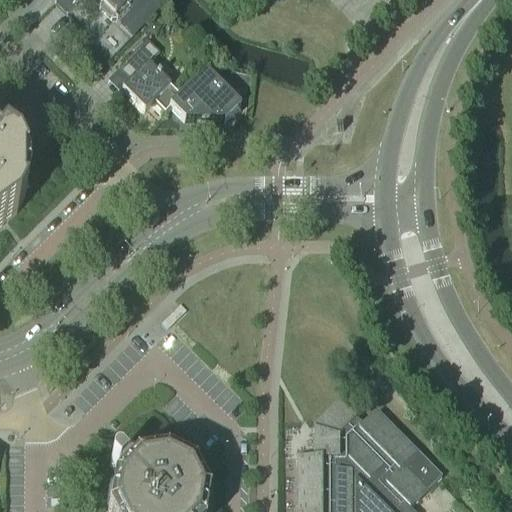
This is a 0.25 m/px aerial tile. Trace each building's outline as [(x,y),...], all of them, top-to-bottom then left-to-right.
[(59,0),(54,5),(66,18),(83,0),(93,0),(101,7),(98,10),(111,22),(116,22),(129,10),(126,7),(132,1),(131,0),(59,0)] [(132,0),(132,1),(126,7),(129,10),(133,14),(145,26),(154,17),(147,10),(154,3),(150,0),(132,0)] [(149,26),(144,37),(150,40),(157,37),(160,31),(149,26)] [(178,99),(179,99),(168,88),(167,88),(147,68),(158,56),(145,44),(117,72),(129,84),(121,93),(144,115),(152,107),(164,119),(171,112),(170,111),(180,101),(178,99)] [(170,111),(171,112),(184,125),(223,125),(239,109),(203,74),(179,99),(178,99),(180,101),(170,111)] [(0,228),(15,218),(23,202),(23,170),(15,155),(0,145),(0,228)] [(315,459),(298,459),(298,460),(299,460),(298,511),(409,511),(436,486),(442,479),(436,473),(419,456),(377,414),(363,428),(339,404),(315,429),(315,459)] [(107,511),(204,511),(206,503),(192,475),(164,460),(133,465),(126,473),(118,464),(117,464),(115,463),(113,464),(111,464),(110,466),(109,467),(109,469),(109,470),(110,470),(110,471),(110,472),(119,480),(111,487),(107,511)]
